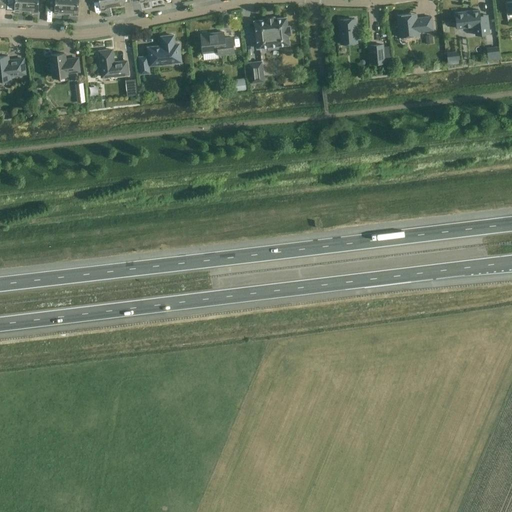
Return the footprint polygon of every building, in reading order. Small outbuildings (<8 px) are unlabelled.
[(26,11),(26,0),(14,0),(14,11),(21,12),(21,10),(26,11)] [(26,0),(26,11),(31,11),(31,12),(38,13),(38,0),(26,0)] [(48,0),(49,0),(55,1),(54,14),(61,14),(61,13),(66,13),(66,0),(48,0)] [(66,0),(66,13),(71,13),(71,15),(78,15),(79,2),(85,2),(84,0),(66,0)] [(112,6),(110,0),(98,0),(101,10),(108,9),(107,7),(112,6)] [(479,10),(455,13),(457,28),(474,26),(475,35),(490,33),(488,20),(480,21),(479,10)] [(396,27),(395,28),(396,34),(397,35),(399,34),(400,37),(418,35),(418,31),(433,29),(431,16),(411,19),(411,14),(397,15),(398,27),(396,27)] [(286,17),(254,21),(257,48),(269,47),(269,49),(278,48),(278,46),(289,44),(288,35),(290,35),(289,26),(287,26),(286,17)] [(355,19),(339,20),(341,44),(357,42),(355,19)] [(223,32),(201,35),(203,53),(218,51),(218,54),(234,53),(232,38),(224,38),(223,32)] [(181,62),(180,55),(179,44),(174,44),(173,35),(161,36),(162,46),(147,47),(149,56),(139,57),(141,73),(149,72),(148,65),(181,62)] [(383,44),(370,45),(371,63),(384,62),(383,44)] [(100,67),(98,69),(99,74),(101,75),(102,75),(102,77),(128,74),(126,61),(113,62),(112,50),(99,51),(101,67),(100,67)] [(49,63),(47,65),(48,69),(50,70),(52,70),(53,77),(67,76),(67,73),(79,71),(78,58),(65,60),(64,53),(50,55),(51,63),(49,63)] [(8,55),(0,56),(0,79),(11,78),(10,75),(25,74),(23,59),(8,60),(8,55)] [(264,81),(261,61),(248,63),(251,83),(264,81)] [(235,87),(245,85),(245,78),(235,80),(235,87)]
